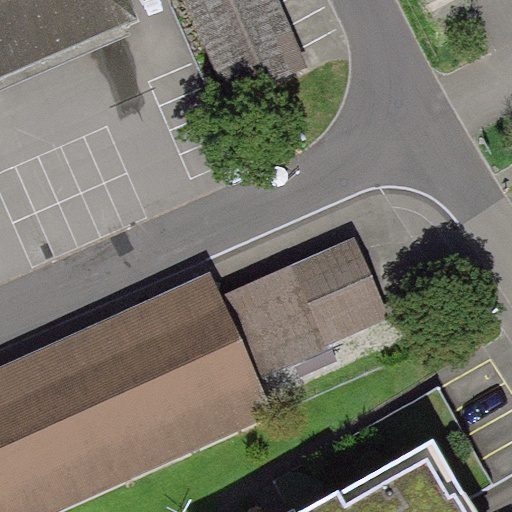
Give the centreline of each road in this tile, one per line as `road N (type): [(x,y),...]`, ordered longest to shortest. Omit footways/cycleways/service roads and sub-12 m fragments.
road 1 (residential): [(415,119),(0,294)]
road 2 (residential): [(511,268),(415,119)]
road 3 (residential): [(354,0),(415,119)]
